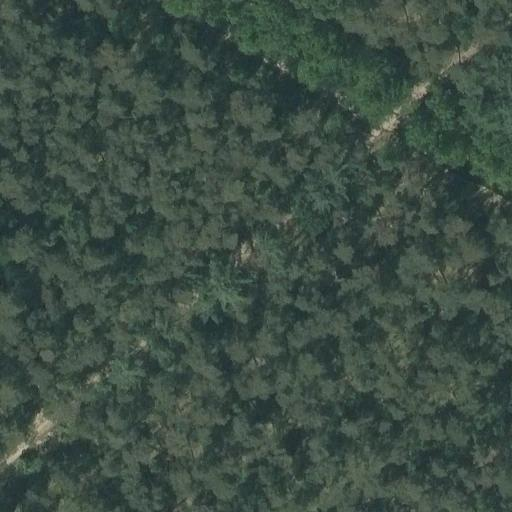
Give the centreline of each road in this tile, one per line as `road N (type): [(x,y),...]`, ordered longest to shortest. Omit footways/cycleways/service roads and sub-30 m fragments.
road 1 (track): [(399,91),(0,472)]
road 2 (unknown): [(399,91),(239,0)]
road 3 (track): [(499,0),(399,91)]
road 4 (track): [(511,157),(399,91)]
